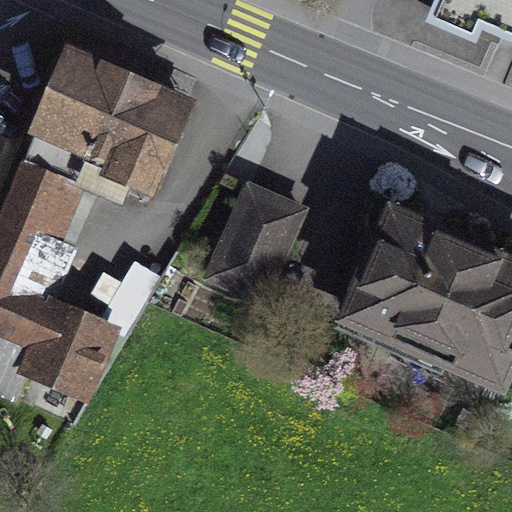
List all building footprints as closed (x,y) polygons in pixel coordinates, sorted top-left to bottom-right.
[(511,0),(437,0),(425,31),(477,51),(482,39),(511,50),(511,0)] [(35,144),(24,169),(97,201),(101,203),(103,199),(124,208),(129,197),(154,209),(197,106),(66,48),(27,140),(35,144)] [(24,169),(21,167),(0,219),(0,401),(17,408),(28,384),(91,408),(122,332),(58,304),(79,251),(75,250),(97,201),(24,169)] [(245,186),(205,285),(267,311),(308,212),(245,186)] [(511,261),(388,209),(338,331),(506,404),(511,390),(511,261)]
